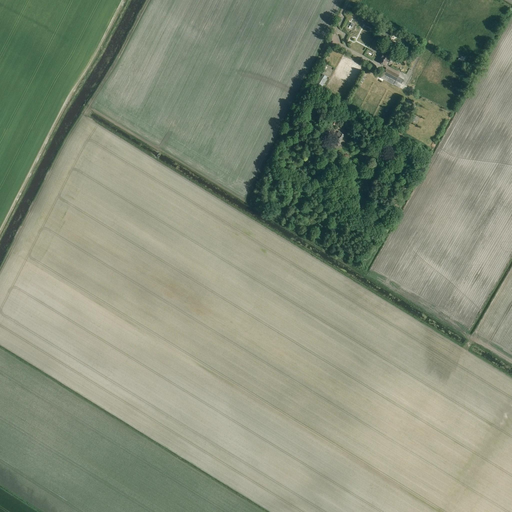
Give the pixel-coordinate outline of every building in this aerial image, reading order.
[(386,34),(379,30),(376,34),(387,40),(390,34),(387,32),(386,34)] [(386,46),(383,51),(378,61),(387,66),(392,56),(395,50),(386,46)] [(322,72),(327,64),(324,62),(319,70),(322,72)] [(400,88),(404,79),(398,76),(399,75),(386,68),(381,78),(400,88)] [(321,76),(317,83),(323,87),(327,80),(326,79),(327,78),(323,75),(322,77),(321,76)] [(342,139),(345,135),(338,131),(336,135),(337,136),(336,137),(336,136),(332,142),(338,146),(341,141),(340,140),(341,138),(342,139)]
